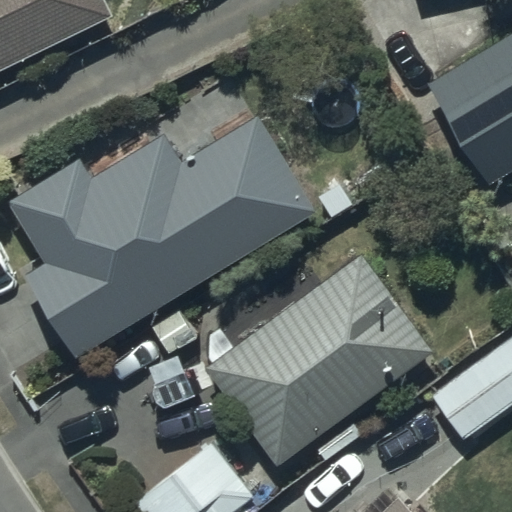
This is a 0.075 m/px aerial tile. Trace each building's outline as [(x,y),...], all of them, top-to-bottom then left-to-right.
[(0,0),(0,71),(120,10),(114,0),(0,0)] [(511,27),(434,77),(500,179),(511,170),(511,27)] [(82,352),(316,204),(261,116),(189,162),(169,130),(98,175),(86,156),(19,198),(57,258),(32,273),(82,352)] [(436,343),(365,252),(216,366),(287,458),(436,343)] [(511,404),(511,336),(437,393),(469,437),(511,404)] [(236,511),(261,491),(214,435),(135,501),(144,511),(236,511)] [(421,511),(403,492),(382,511),(421,511)]
